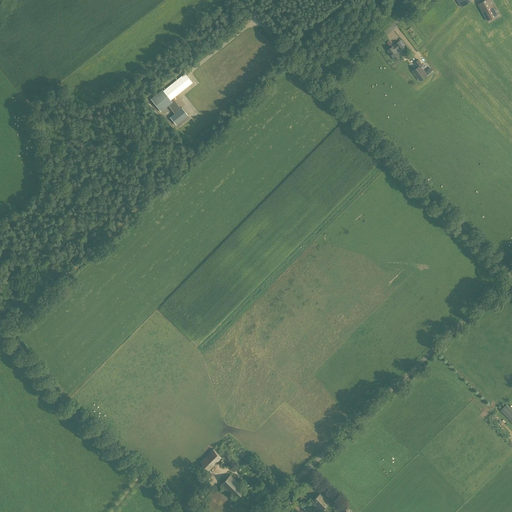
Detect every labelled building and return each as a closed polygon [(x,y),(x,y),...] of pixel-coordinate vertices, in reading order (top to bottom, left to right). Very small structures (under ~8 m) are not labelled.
[(485,0),(478,4),(487,21),(498,15),(489,0),(485,0)] [(400,56),(396,50),(399,48),(400,49),(403,47),(399,42),(387,50),(395,60),(400,56)] [(420,81),(427,76),(421,67),(423,65),(418,59),(414,63),(417,67),(412,71),(420,81)] [(161,111),(168,106),(174,114),(170,117),(176,125),(188,115),(182,107),(179,109),(173,101),(172,102),(162,89),(150,99),(161,111)] [(511,422),(511,410),(506,404),(500,410),(511,422)] [(209,471),(222,458),(213,449),(200,461),(209,471)] [(202,485),(209,477),(203,471),(195,478),(202,485)] [(237,499),(245,490),(230,475),(222,483),(219,486),(227,494),(230,492),(237,499)] [(320,511),(329,502),(320,493),(312,501),(314,503),(313,505),(320,511)]
